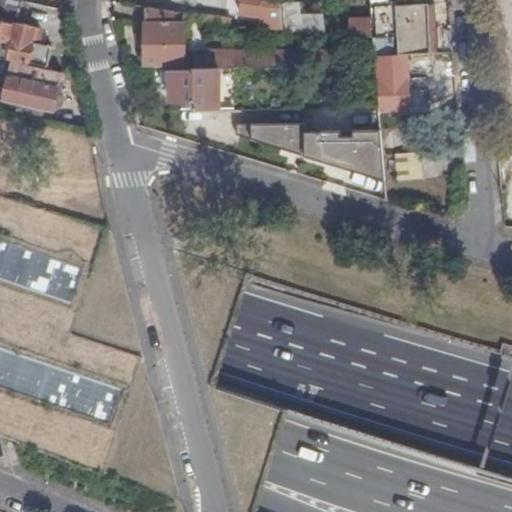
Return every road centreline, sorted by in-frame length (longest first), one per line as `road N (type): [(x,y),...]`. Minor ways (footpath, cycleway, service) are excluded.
road 1 (motorway): [(499,426),(0,260)]
road 2 (motorway): [(0,366),(458,511)]
road 3 (residential): [(116,143),(488,245)]
road 4 (residential): [(116,143),(212,511)]
road 5 (motorway): [(0,385),(285,511)]
road 6 (residential): [(488,245),(470,0)]
road 7 (residential): [(90,0),(116,143)]
